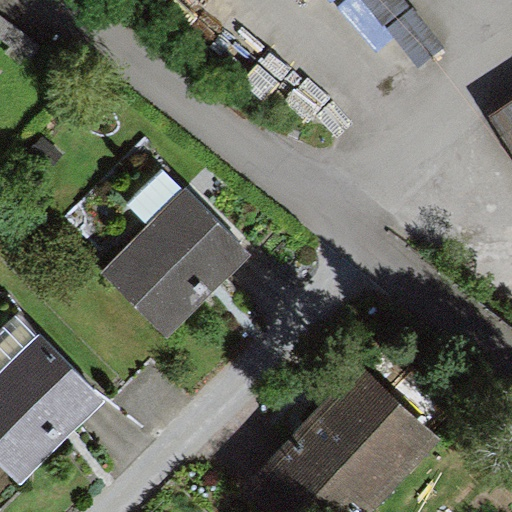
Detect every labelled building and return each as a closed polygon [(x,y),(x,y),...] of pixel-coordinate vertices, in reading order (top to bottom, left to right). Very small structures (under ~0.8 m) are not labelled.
[(370,0),(417,70),(447,50),(412,0),(370,0)] [(511,93),(489,108),(511,142),(511,93)] [(101,274),(166,337),(251,249),(186,186),(101,274)] [(0,377),(0,464),(19,482),(103,397),(41,336),(0,377)] [(245,493),(267,511),(375,511),(434,446),(351,373),(245,493)]
